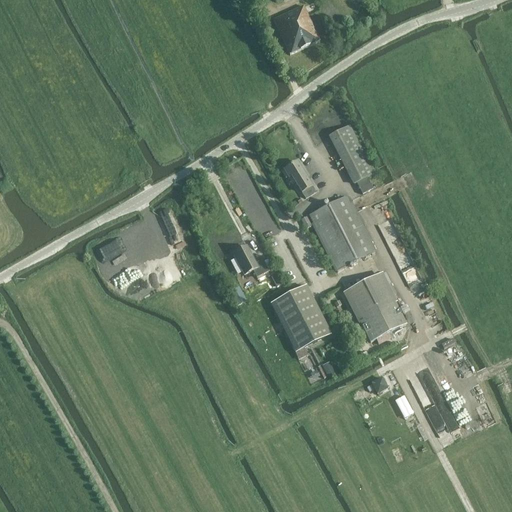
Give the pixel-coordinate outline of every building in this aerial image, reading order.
[(320,43),(308,17),(317,13),(313,3),(305,7),(304,6),(274,20),(290,56),(320,43)] [(355,138),(350,128),(330,138),(335,148),(355,138)] [(374,176),(355,138),(335,148),(355,186),(374,176)] [(313,187),(297,163),(285,171),(289,179),(292,177),(302,194),(306,200),(316,194),(312,187),(313,187)] [(375,253),(347,198),(310,217),(337,272),(375,253)] [(255,264),(247,248),(234,255),(245,276),(253,271),(257,279),(269,272),(263,260),(255,264)] [(406,326),(381,276),(345,294),(371,344),(406,326)] [(304,350),(331,336),(307,287),(270,306),(299,362),(308,357),(304,350)] [(453,339),(442,345),(445,350),(455,344),(453,339)] [(329,378),(337,375),(331,362),(323,366),(329,378)] [(383,379),(372,385),(378,397),(389,391),(383,379)] [(420,396),(442,444),(454,438),(456,443),(464,439),(452,415),(443,419),(430,391),(420,396)] [(396,400),(410,432),(420,428),(406,396),(396,400)] [(468,426),(465,419),(460,421),(466,438),(479,433),(475,423),(468,426)]
